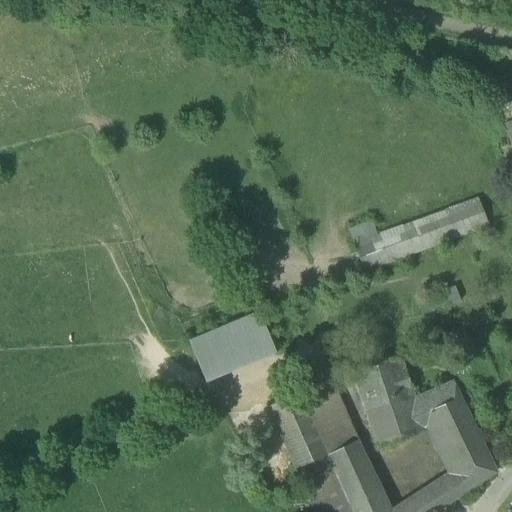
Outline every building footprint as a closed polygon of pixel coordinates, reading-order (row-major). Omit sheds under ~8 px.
[(354,244),(364,271),(488,225),(478,199),(377,236),(354,244)] [(349,230),(354,244),(377,236),(371,222),(349,230)] [(421,314),(422,317),(460,302),(454,289),(417,304),(421,314)] [(206,382),(275,353),(259,314),(189,343),(206,382)] [(352,374),(364,406),(396,394),(400,405),(414,399),(399,357),(352,374)] [(298,379),(303,391),(331,381),(325,366),(298,379)] [(303,391),(301,392),(321,439),(349,426),(356,441),(357,440),(331,381),(303,391)] [(448,477),(444,480),(457,498),(495,473),(459,398),(452,382),(414,399),(400,405),(396,394),(364,406),(379,448),(427,431),(436,428),(457,471),(448,477)] [(315,511),(352,511),(328,455),(321,439),(301,392),(269,407),(315,511)] [(321,439),(328,455),(356,441),(349,426),(321,439)] [(427,431),(448,477),(457,471),(436,428),(427,431)] [(393,511),(389,511),(356,441),(328,455),(352,511),(434,511),(438,510),(426,491),(393,511)] [(438,510),(457,498),(444,480),(426,491),(438,510)]
